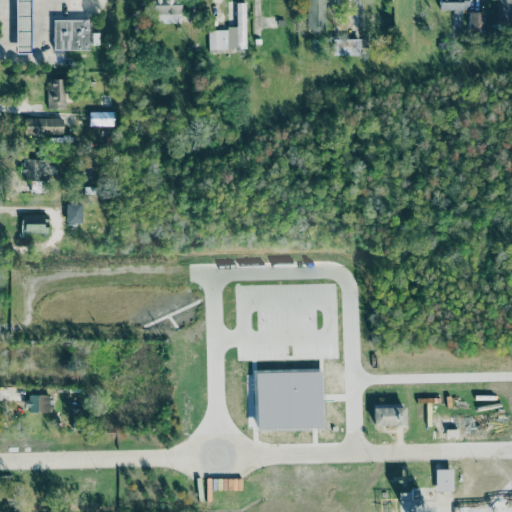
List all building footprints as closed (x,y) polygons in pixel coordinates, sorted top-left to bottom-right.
[(30,0),(15,0),(15,53),(30,53),(30,0)] [(180,0),(156,0),(158,23),(181,22),(180,0)] [(325,0),(306,0),(306,29),(324,29),(325,0)] [(468,9),(468,0),(438,0),(439,10),(453,9),(453,30),(462,30),(461,9),(468,9)] [(511,0),(496,0),(497,21),(511,21),(511,0)] [(208,29),(208,49),(246,48),(245,2),(236,3),(237,29),(208,29)] [(482,12),(468,12),(468,31),(483,31),(482,12)] [(90,49),(89,19),(53,20),(54,50),(90,49)] [(360,39),(332,38),(331,55),(360,55),(360,39)] [(48,108),(66,108),(65,79),(48,79),(48,108)] [(63,118),(24,118),(24,135),(63,135),(63,118)] [(48,159),(23,159),(22,180),(49,180),(49,174),(55,174),(56,165),(48,165),(48,159)] [(82,203),(66,204),(67,223),(82,223),(82,203)] [(21,236),(47,236),(48,215),(21,215),(21,236)] [(49,394),(26,395),(26,412),(50,411),(49,394)] [(373,425),(405,425),(405,406),(373,407),(373,425)] [(437,491),(453,491),(452,469),(436,469),(437,491)]
